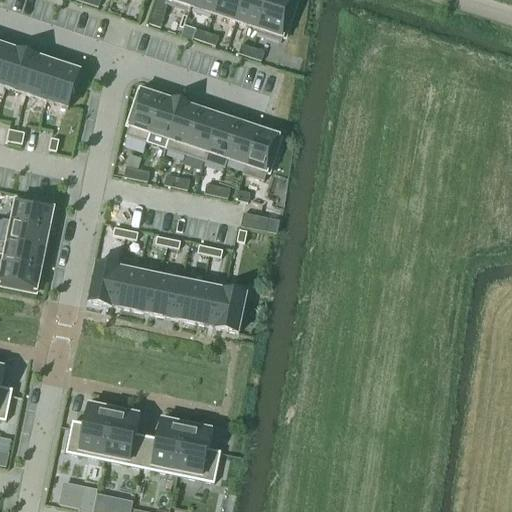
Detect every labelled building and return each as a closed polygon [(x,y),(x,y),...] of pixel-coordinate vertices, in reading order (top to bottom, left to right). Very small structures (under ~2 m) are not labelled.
[(96,0),(89,0),(87,7),(98,11),(101,2),(96,0)] [(190,11),(194,0),(167,0),(165,7),(190,16),(191,11),(190,11)] [(194,0),(190,11),(191,11),(213,18),(219,0),(194,0)] [(219,0),(213,18),(236,26),(244,0),(219,0)] [(259,34),(269,0),(244,0),(236,26),(258,33),(259,34)] [(269,0),(259,34),(258,33),(256,38),(281,46),(288,23),(291,24),(297,9),(294,8),(296,0),(269,0)] [(125,20),(137,24),(140,15),(129,11),(125,20)] [(152,18),(149,28),(160,32),(163,22),(152,18)] [(193,42),(204,46),(207,37),(196,33),(193,42)] [(218,40),(207,37),(204,46),(215,50),(218,40)] [(0,90),(5,92),(18,54),(0,48),(0,90)] [(250,61),(253,52),(241,48),(238,57),(250,61)] [(264,55),(253,52),(250,61),(261,65),(264,55)] [(39,61),(18,54),(5,92),(26,99),(39,61)] [(39,61),(26,99),(47,106),(59,68),(39,61)] [(59,68),(47,106),(68,113),(80,75),(59,68)] [(141,95),(126,140),(148,147),(151,138),(150,137),(161,102),(141,95)] [(151,138),(148,147),(165,153),(168,143),(169,144),(182,106),(171,102),(171,105),(161,102),(150,137),(151,138)] [(168,143),(165,153),(185,159),(200,114),(191,111),(192,109),(182,106),(169,144),(168,143)] [(200,114),(185,159),(205,166),(220,121),(200,114)] [(220,121),(205,166),(225,173),(228,163),(227,163),(239,127),(220,121)] [(239,127),(227,163),(228,163),(245,169),(246,170),(258,134),(239,127)] [(6,145),(14,147),(17,135),(9,134),(6,145)] [(245,169),(242,178),(264,185),(269,169),(272,170),(277,154),(274,153),(279,141),(258,134),(246,170),(245,169)] [(24,137),(17,135),(14,147),(22,149),(24,137)] [(51,142),(49,154),(56,156),(59,144),(51,142)] [(135,184),(137,174),(126,171),(124,181),(135,184)] [(149,176),(137,174),(135,184),(147,186),(149,176)] [(164,190),(176,192),(178,182),(166,180),(164,190)] [(189,185),(178,182),(176,192),(187,194),(189,185)] [(204,198),(216,200),(218,191),(206,188),(204,198)] [(230,193),(218,191),(216,200),(227,203),(230,193)] [(238,195),(236,204),(248,207),(250,197),(238,195)] [(12,226),(49,233),(53,212),(16,205),(12,225),(12,226)] [(243,217),(240,231),(265,236),(268,222),(243,217)] [(12,226),(12,225),(3,223),(0,236),(0,245),(8,247),(8,246),(45,253),(49,233),(12,226)] [(125,242),(126,235),(114,232),(113,240),(125,242)] [(239,234),(237,246),(244,248),(247,236),(239,234)] [(138,237),(126,235),(125,242),(136,245),(138,237)] [(155,249),(167,251),(169,243),(157,241),(155,249)] [(169,243),(167,251),(179,253),(180,246),(169,243)] [(8,246),(8,247),(4,265),(4,266),(41,274),(45,253),(8,246)] [(199,250),(197,257),(209,260),(211,252),(199,250)] [(210,260),(207,276),(218,279),(221,262),(223,254),(211,252),(209,260),(210,260)] [(0,287),(36,295),(41,274),(4,266),(4,265),(0,264),(0,287)] [(110,311),(118,272),(96,267),(88,306),(110,311)] [(131,315),(139,276),(118,272),(110,311),(131,315)] [(153,319),(161,281),(139,276),(131,315),(153,319)] [(174,324),(182,285),(161,281),(153,319),(174,324)] [(195,328),(203,290),(182,285),(174,324),(195,328)] [(203,290),(195,328),(217,333),(225,294),(203,290)] [(225,294),(217,333),(238,337),(246,298),(225,294)] [(0,424),(6,425),(12,393),(0,390),(0,387),(3,372),(0,371),(0,424)] [(66,457),(104,465),(114,412),(100,409),(100,411),(89,409),(85,428),(73,425),(66,457)] [(104,465),(140,472),(147,441),(135,438),(139,419),(128,417),(129,415),(114,412),(104,465)] [(158,443),(147,441),(140,472),(176,480),(187,427),(173,424),(173,426),(162,424),(158,443)] [(187,427),(176,480),(214,488),(220,456),(208,453),(211,434),(201,432),(202,430),(187,427)] [(0,454),(0,469),(6,471),(9,457),(0,454)] [(97,494),(84,491),(82,501),(62,497),(60,510),(71,511),(93,511),(96,498),(97,494)] [(131,511),(133,505),(111,501),(108,511),(131,511)]
